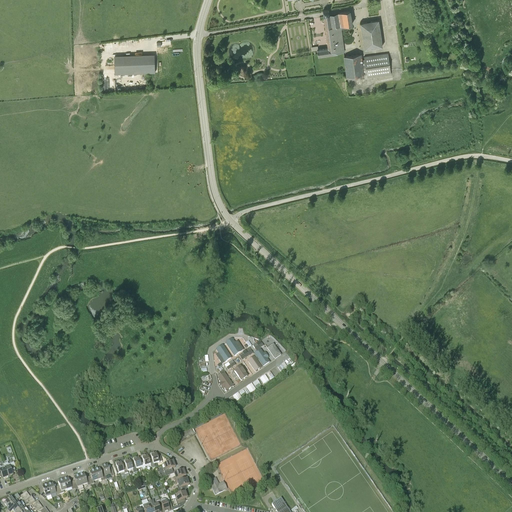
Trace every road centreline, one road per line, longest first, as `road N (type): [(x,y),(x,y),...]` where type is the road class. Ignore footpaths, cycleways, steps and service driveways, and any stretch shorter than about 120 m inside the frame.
road 1 (secondary): [(511,483),(230,220)]
road 2 (unclassified): [(230,220),(453,158),(511,161)]
road 3 (secondary): [(230,220),(212,182),(199,78),(208,0)]
road 4 (residential): [(0,494),(153,446)]
